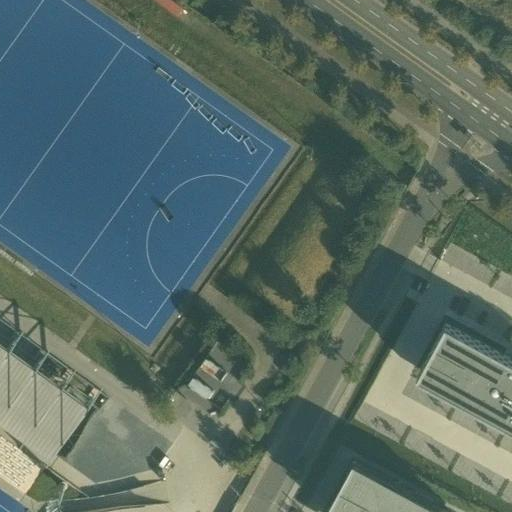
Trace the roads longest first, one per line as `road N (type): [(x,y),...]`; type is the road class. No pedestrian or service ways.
road 1 (unclassified): [(258,511),(441,182)]
road 2 (tertiary): [(300,0),(466,116)]
road 3 (tertiary): [(502,106),(351,0)]
